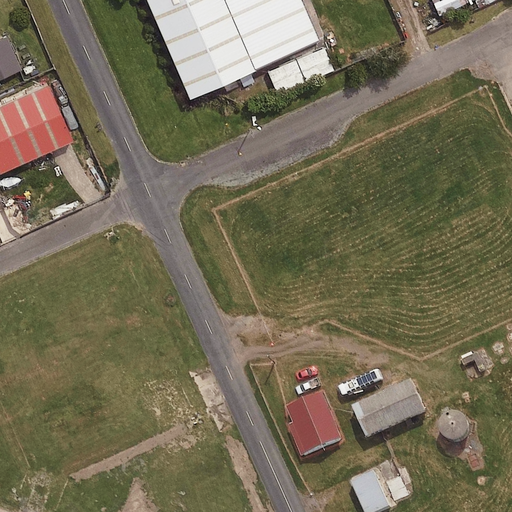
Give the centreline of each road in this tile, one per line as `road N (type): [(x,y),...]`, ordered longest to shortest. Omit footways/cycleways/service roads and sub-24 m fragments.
road 1 (unclassified): [(149,194),(511,28)]
road 2 (unclassified): [(292,511),(149,194)]
road 3 (unclassified): [(149,194),(63,0)]
